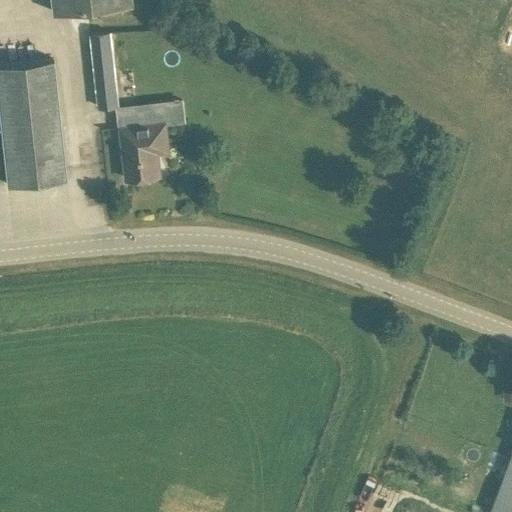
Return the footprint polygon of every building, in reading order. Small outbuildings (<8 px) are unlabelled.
[(52,0),(54,9),(126,0),(52,0)] [(91,32),(93,56),(114,54),(111,30),(91,32)] [(0,123),(7,182),(66,176),(53,56),(0,62),(0,123)] [(118,101),(116,78),(95,80),(97,103),(118,101)] [(166,119),(121,124),(127,177),(161,174),(158,150),(159,150),(159,149),(158,149),(157,140),(168,139),(166,119)] [(511,376),(503,377),(504,399),(511,398),(511,376)]
